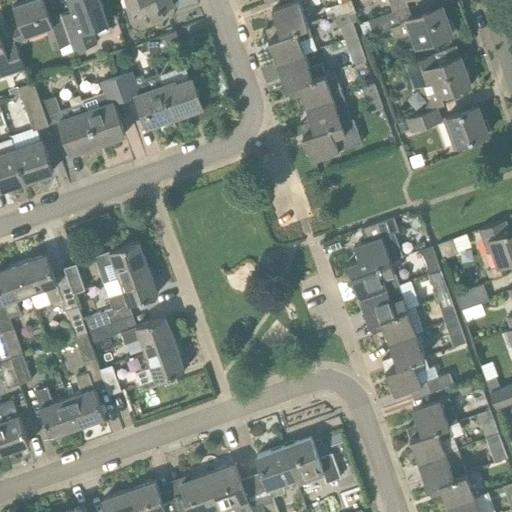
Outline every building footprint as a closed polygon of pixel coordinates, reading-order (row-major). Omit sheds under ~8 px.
[(27,40),(26,35),(49,27),(56,48),(70,43),(60,14),(50,18),(43,0),(28,0),(14,5),(21,23),(10,27),(16,44),(27,40)] [(100,0),(68,0),(72,10),(60,14),(70,43),(73,52),(74,51),(76,56),(86,53),(84,47),(98,43),(93,29),(109,23),(100,0)] [(143,3),(144,6),(147,16),(149,15),(152,23),(164,19),(161,11),(174,6),(171,0),(126,0),(129,8),(143,3)] [(388,0),(392,11),(408,5),(405,0),(388,0)] [(300,1),(272,10),(277,24),(265,28),(269,39),(308,25),(300,1)] [(412,16),(408,5),(392,11),(393,12),(368,20),(373,33),(391,27),(393,33),(401,36),(413,32),(417,45),(452,33),(442,5),(412,16)] [(352,23),(357,21),(353,9),(348,11),(336,15),(340,27),(352,23)] [(357,35),(352,23),(340,27),(344,39),(357,35)] [(312,35),(308,25),(269,39),(278,64),(306,54),(306,53),(317,49),(312,35)] [(176,30),(157,38),(147,42),(151,55),(181,42),(176,30)] [(0,73),(1,76),(23,68),(14,42),(4,45),(0,33),(0,73)] [(349,51),(361,47),(357,35),(344,39),(349,51)] [(353,63),(365,59),(361,47),(349,51),(353,63)] [(415,86),(420,84),(422,90),(433,95),(439,93),(439,94),(470,84),(460,56),(437,64),(433,53),(407,62),(415,86)] [(278,64),(286,88),(326,74),(326,73),(322,63),(311,67),(306,54),(278,64)] [(158,73),(173,117),(203,106),(192,77),(189,78),(185,66),(162,74),(161,72),(158,73)] [(143,74),(134,77),(131,70),(116,75),(124,98),(135,95),(147,126),(173,117),(158,73),(144,78),(143,74)] [(326,74),(286,88),(290,98),(301,94),(306,109),(343,96),(334,70),(326,73),(326,74)] [(81,100),(82,102),(97,144),(125,134),(113,102),(124,98),(116,75),(101,81),(105,91),(81,100)] [(40,103),(41,102),(34,81),(18,86),(33,130),(48,125),(40,103)] [(362,88),(366,102),(379,98),(374,83),(362,88)] [(456,89),(444,93),(447,101),(458,97),(456,89)] [(299,125),(303,136),(351,119),(351,118),(343,96),(306,109),(311,121),(299,125)] [(40,103),(48,125),(48,126),(60,121),(71,153),(97,144),(82,102),(60,110),(55,97),(41,102),(40,103)] [(382,107),(379,98),(366,102),(370,111),(382,107)] [(447,117),(456,145),(488,133),(478,105),(447,117)] [(437,109),(408,119),(412,131),(441,120),(437,109)] [(353,118),(351,118),(351,119),(303,136),(312,160),(356,144),(362,142),(353,118)] [(409,130),(406,121),(398,124),(401,133),(409,130)] [(26,180),(53,171),(42,140),(15,149),(26,180)] [(0,154),(0,189),(26,180),(15,149),(0,154)] [(402,256),(394,231),(398,229),(394,216),(361,228),(366,241),(354,246),(359,259),(348,264),(351,274),(399,257),(402,256)] [(511,231),(509,232),(505,220),(480,229),(488,252),(493,251),(499,266),(511,261),(511,231)] [(453,238),(438,243),(443,258),(458,253),(453,238)] [(114,263),(119,277),(149,267),(139,239),(110,250),(93,256),(97,269),(114,263)] [(419,250),(424,261),(436,257),(432,245),(419,250)] [(50,304),(62,299),(54,278),(56,278),(47,254),(20,263),(30,292),(44,287),(50,304)] [(360,298),(410,280),(416,278),(412,268),(407,266),(403,268),(399,257),(351,274),(360,298)] [(440,269),(436,257),(424,261),(428,273),(440,269)] [(0,294),(2,301),(4,301),(10,317),(22,313),(16,297),(30,292),(20,263),(0,269),(0,294)] [(64,268),(66,274),(73,294),(74,293),(85,289),(76,264),(64,268)] [(82,319),(86,330),(112,321),(112,322),(133,315),(129,304),(158,294),(149,267),(119,277),(124,291),(109,296),(107,296),(112,309),(82,319)] [(503,276),(500,267),(487,271),(490,281),(503,276)] [(428,273),(440,309),(453,305),(440,269),(428,273)] [(419,305),(410,280),(360,298),(369,322),(415,305),(419,305)] [(483,283),(455,293),(461,310),(489,300),(483,283)] [(424,330),(415,305),(369,322),(372,333),(384,329),(389,343),(417,332),(424,330)] [(458,320),(453,305),(440,309),(446,325),(458,320)] [(82,319),(78,306),(65,310),(74,334),(86,330),(82,319)] [(141,338),(145,352),(175,341),(166,315),(135,325),(136,326),(120,332),(124,344),(141,338)] [(466,342),(458,320),(446,325),(453,346),(466,342)] [(116,334),(112,322),(112,321),(86,330),(91,343),(116,334)] [(14,328),(2,332),(10,358),(23,353),(14,328)] [(74,334),(84,361),(96,357),(91,343),(86,330),(74,334)] [(0,332),(0,361),(10,358),(2,332),(0,332)] [(382,360),(386,370),(426,355),(417,332),(389,343),(394,355),(382,360)] [(175,341),(145,352),(151,367),(135,372),(140,385),(156,379),(185,369),(175,341)] [(10,358),(19,384),(32,379),(23,353),(10,358)] [(422,385),(418,371),(430,366),(426,355),(386,370),(395,395),(410,389),(422,385)] [(0,364),(8,387),(19,384),(10,358),(0,361),(0,364)] [(129,358),(116,362),(121,382),(134,379),(129,358)] [(121,390),(114,371),(112,364),(100,369),(109,395),(121,390)] [(94,387),(93,388),(88,371),(76,375),(82,391),(68,396),(78,426),(105,416),(94,387)] [(449,372),(438,376),(426,380),(430,392),(454,384),(449,372)] [(486,380),(490,391),(500,388),(496,376),(486,380)] [(511,383),(500,388),(490,391),(496,408),(511,401),(511,383)] [(78,426),(68,396),(53,401),(48,385),(35,390),(41,406),(40,407),(51,435),(78,426)] [(449,423),(450,424),(457,421),(448,397),(441,400),(413,409),(418,423),(406,428),(410,438),(449,423)] [(0,420),(0,445),(3,453),(29,443),(21,414),(19,415),(13,398),(1,402),(7,418),(0,420)] [(486,438),(498,433),(490,409),(477,413),(486,438)] [(467,445),(457,421),(450,424),(449,423),(410,438),(419,462),(447,452),(467,445)] [(498,433),(486,438),(495,462),(507,457),(498,433)] [(328,439),(332,448),(344,443),(341,434),(328,439)] [(332,452),(319,457),(311,436),(284,445),(295,477),(297,482),(323,472),(326,482),(341,477),(332,452)] [(295,477),(284,445),(257,455),(271,498),(284,493),(280,482),(295,477)] [(419,462),(427,486),(467,472),(463,461),(451,465),(447,452),(419,462)] [(235,463),(207,473),(220,509),(221,509),(234,504),(237,511),(238,511),(263,511),(261,503),(249,507),(235,463)] [(475,496),(467,472),(427,486),(431,497),(443,493),(448,506),(475,496)] [(186,494),(174,498),(179,511),(222,511),(221,509),(220,509),(207,473),(181,482),(186,494)] [(179,511),(174,498),(164,502),(156,480),(130,489),(138,511),(179,511)] [(511,509),(511,482),(503,486),(511,510),(511,509)] [(138,511),(130,489),(103,499),(107,511),(138,511)] [(481,511),(475,496),(448,506),(449,511),(481,511)] [(261,503),(263,511),(277,511),(273,499),(261,503)]
